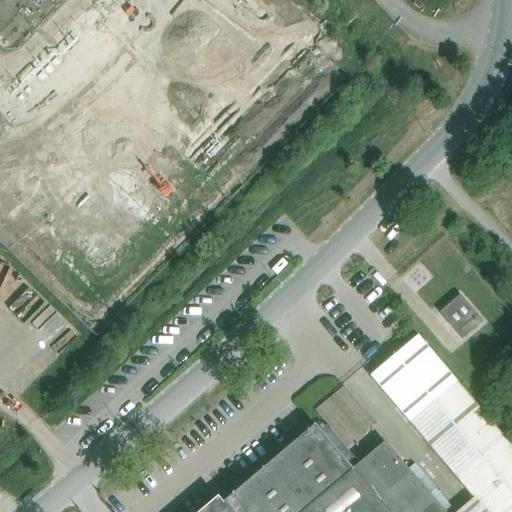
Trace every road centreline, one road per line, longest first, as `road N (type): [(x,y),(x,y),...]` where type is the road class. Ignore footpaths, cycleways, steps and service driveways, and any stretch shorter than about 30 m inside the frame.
road 1 (unclassified): [(40,511),(150,420),(425,159),(488,90),(502,61),(508,0)]
road 2 (unknown): [(285,292),(466,511)]
